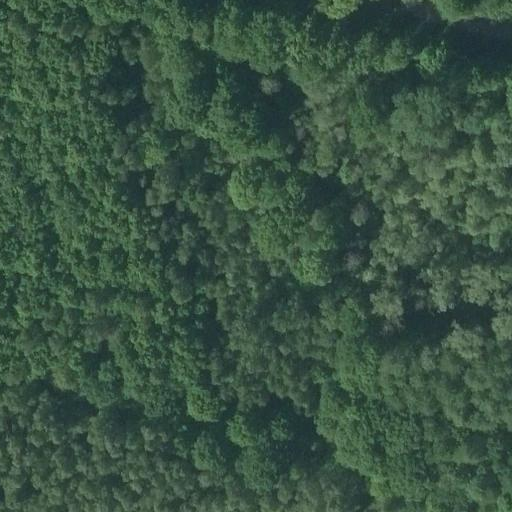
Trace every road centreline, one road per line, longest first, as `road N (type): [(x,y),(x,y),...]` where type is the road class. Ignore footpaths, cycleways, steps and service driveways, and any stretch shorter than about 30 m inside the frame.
road 1 (track): [(446,511),(201,0)]
road 2 (track): [(428,475),(0,374)]
road 3 (track): [(511,63),(283,0)]
